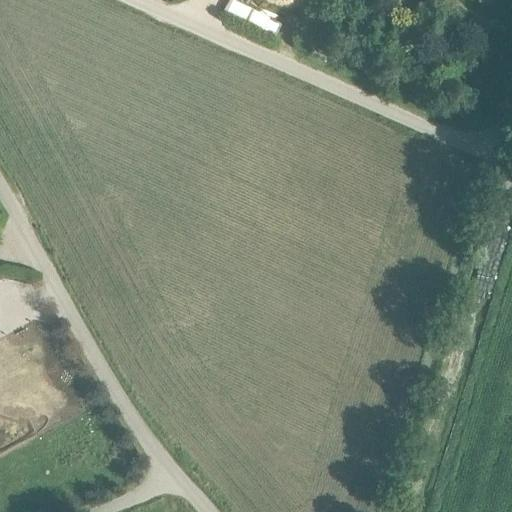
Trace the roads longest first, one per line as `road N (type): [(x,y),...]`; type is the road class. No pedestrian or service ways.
road 1 (unclassified): [(489,154),(137,0)]
road 2 (unclassified): [(0,194),(94,369),(174,475)]
